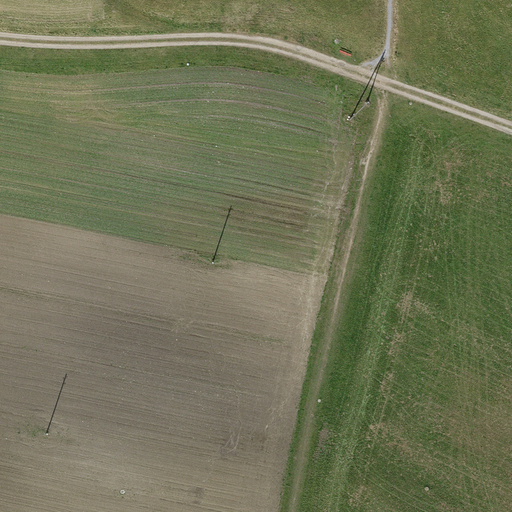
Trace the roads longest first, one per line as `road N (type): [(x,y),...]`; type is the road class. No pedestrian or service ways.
road 1 (track): [(0,37),(270,44),(511,132)]
road 2 (track): [(290,511),(382,86)]
